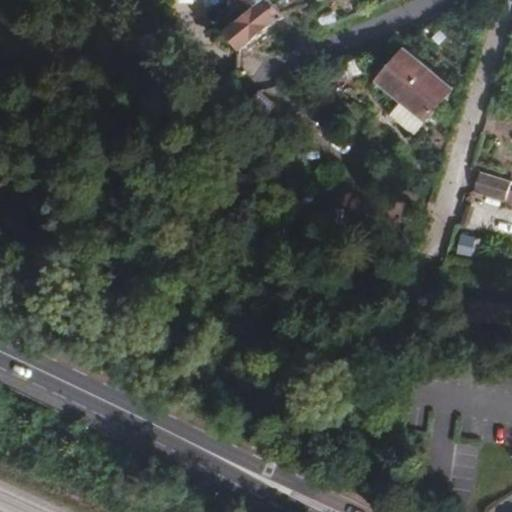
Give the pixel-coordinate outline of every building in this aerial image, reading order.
[(221,31),(239,50),(282,14),(268,0),(256,0),(246,9),(221,31)] [(239,0),(246,9),(256,0),(239,0)] [(400,46),(374,78),(425,117),(449,86),(400,46)] [(253,92),(227,121),(242,134),(268,105),(253,92)] [(511,181),(480,171),(476,192),(506,200),(511,181)] [(511,307),(457,301),(456,317),(511,323),(511,307)]
